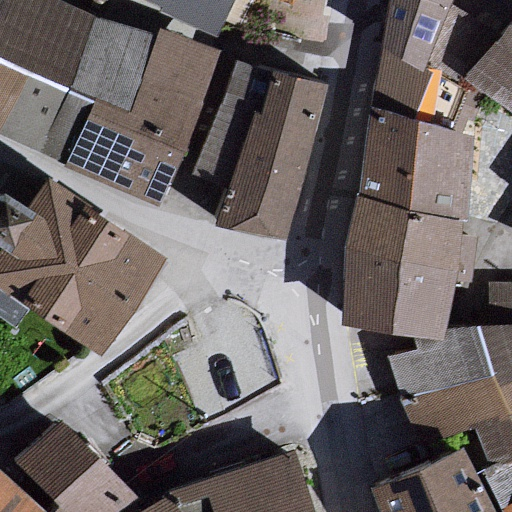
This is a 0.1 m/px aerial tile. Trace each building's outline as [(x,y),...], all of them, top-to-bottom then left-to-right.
[(0,0),(0,109),(163,185),(218,59),(71,0),(0,0)] [(159,0),(215,30),(219,17),(242,27),(252,0),(159,0)] [(390,0),(343,315),(368,319),(441,331),(442,320),(472,130),(433,118),(460,9),(447,5),(448,0),(390,0)] [(511,22),(469,75),(511,108),(511,22)] [(237,59),(193,168),(229,180),(216,213),(283,228),(318,79),(237,59)] [(0,190),(0,274),(107,342),(161,257),(37,180),(22,204),(0,190)] [(511,454),(511,320),(442,320),(441,331),(368,319),(403,412),(464,418),(488,463),(511,454)] [(128,511),(144,503),(59,417),(0,466),(0,511),(128,511)] [(494,511),(491,504),(463,443),(360,490),(370,511),(494,511)] [(296,511),(279,447),(194,472),(144,503),(128,511),(296,511)]
